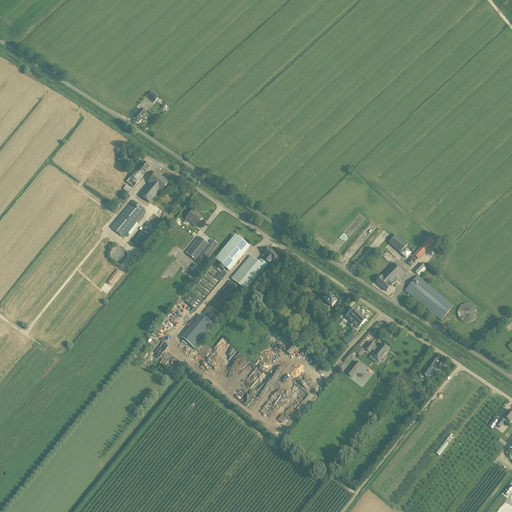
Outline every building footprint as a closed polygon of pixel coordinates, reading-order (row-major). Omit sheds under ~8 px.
[(154,103),(160,98),(153,91),(148,97),(154,103)] [(141,109),(140,111),(134,119),(139,123),(147,114),(141,109)] [(134,188),(150,168),(143,162),(136,171),(134,173),(127,182),(134,188)] [(148,183),(151,185),(144,193),(143,193),(141,195),(150,203),(160,191),(162,192),(169,183),(156,173),(148,183)] [(123,238),(145,211),(133,201),(111,227),(123,238)] [(197,225),(203,219),(197,214),(198,214),(194,210),(187,219),(190,222),(191,220),(197,225)] [(143,229),(133,241),(139,246),(149,234),(143,229)] [(407,245),(396,235),(389,243),(400,253),(407,245)] [(229,271),(249,248),(235,236),(216,260),(229,271)] [(201,265),(218,245),(213,241),(210,245),(200,237),(186,253),(201,265)] [(418,259),(434,242),(429,238),(407,262),(411,266),(418,259)] [(118,248),(117,248),(116,248),(115,248),(114,248),(114,249),(113,249),(112,250),(111,251),(111,252),(110,253),(110,254),(110,255),(110,256),(110,257),(111,257),(111,258),(111,259),(112,259),(112,260),(113,260),(114,261),(115,261),(115,262),(116,262),(117,262),(118,262),(119,261),(120,261),(121,261),(122,260),(122,259),(123,259),(123,258),(124,257),(124,256),(124,255),(124,254),(124,253),(124,252),(123,251),(122,250),(121,249),(120,249),(120,248),(119,248),(118,248)] [(272,261),(273,262),(278,256),(269,248),(264,254),(266,256),(263,259),(269,264),(272,261)] [(232,279),(246,291),(267,265),(260,259),(258,262),(251,256),(232,279)] [(393,263),(376,282),(386,292),(390,288),(394,284),(404,274),(393,263)] [(421,263),(413,271),(419,277),(427,268),(421,263)] [(215,264),(191,293),(184,301),(196,311),(227,274),(223,271),(225,269),(221,266),(219,268),(215,264)] [(195,264),(190,270),(195,273),(200,267),(195,264)] [(441,321),(453,306),(418,276),(405,291),(441,321)] [(230,281),(208,307),(203,314),(216,324),(243,291),(230,281)] [(335,304),(337,303),(337,302),(330,296),(325,301),(332,307),(335,304)] [(468,303),(467,303),(466,304),(464,304),(463,304),(462,305),(461,306),(460,307),(459,308),(459,309),(458,309),(458,310),(458,311),(458,312),(457,313),(457,314),(458,315),(458,316),(458,317),(458,318),(459,318),(459,319),(460,320),(461,321),(462,321),(462,322),(463,322),(464,322),(464,323),(466,323),(467,323),(468,323),(470,323),(471,322),(472,322),(473,321),(474,321),(474,320),(475,319),(476,318),(476,317),(477,316),(477,315),(477,314),(477,313),(477,312),(477,311),(476,310),(476,309),(475,308),(475,307),(474,306),(473,306),(473,305),(472,305),(470,304),(469,304),(468,303)] [(319,334),(326,328),(305,306),(298,312),(319,334)] [(359,329),(367,320),(355,308),(346,318),(348,320),(349,319),(359,329)] [(182,338),(196,348),(214,324),(201,314),(182,338)] [(344,341),(348,345),(356,337),(352,333),(344,341)] [(329,350),(317,337),(311,343),(323,356),(329,350)] [(373,355),(381,361),(390,349),(383,343),(378,349),(375,346),(376,346),(371,342),(366,349),(371,352),(373,349),(376,352),(373,355)] [(355,352),(360,356),(365,350),(359,346),(355,352)] [(436,368),(440,370),(445,364),(435,356),(421,373),(429,379),(433,375),(433,376),(434,374),(433,374),(436,371),(435,370),(436,368)] [(357,362),(348,374),(353,377),(362,365),(357,362)] [(252,386),(259,392),(272,376),(265,370),(252,386)] [(403,390),(409,395),(416,387),(410,382),(403,390)] [(288,401),(291,392),(287,391),(287,392),(284,396),(286,391),(283,389),(285,386),(283,385),(277,392),(279,394),(276,398),(273,397),(272,398),(274,398),(277,401),(277,400),(282,395),(281,396),(284,397),(283,398),(284,399),(288,401)] [(421,389),(420,388),(418,386),(415,390),(421,395),(419,397),(423,401),(429,394),(422,388),(421,389)] [(500,428),(506,420),(507,419),(510,422),(511,419),(511,412),(509,410),(504,417),(502,419),(497,425),(500,428)] [(493,429),(499,421),(495,419),(489,426),(493,429)] [(449,444),(454,437),(451,434),(445,441),(449,444)] [(444,441),(435,453),(439,456),(448,444),(444,441)]
